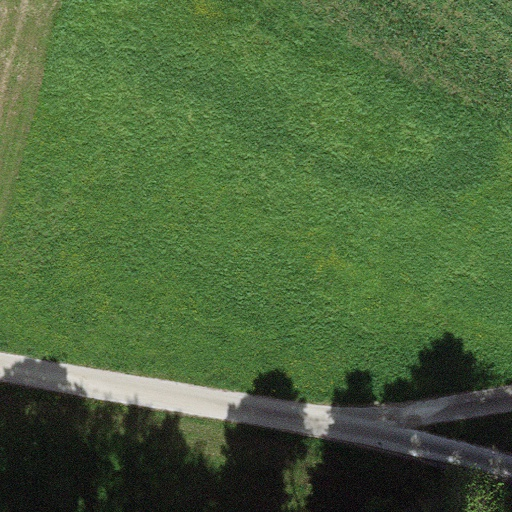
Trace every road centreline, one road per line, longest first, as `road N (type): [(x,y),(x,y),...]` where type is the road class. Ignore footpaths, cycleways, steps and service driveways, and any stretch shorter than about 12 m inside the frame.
road 1 (residential): [(511,390),(363,414),(284,412),(0,362)]
road 2 (track): [(511,466),(284,412)]
